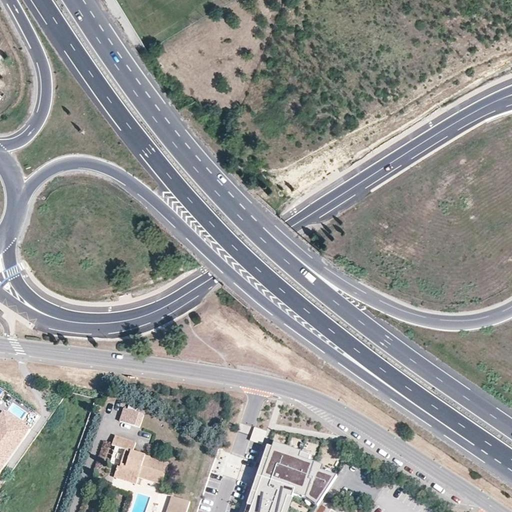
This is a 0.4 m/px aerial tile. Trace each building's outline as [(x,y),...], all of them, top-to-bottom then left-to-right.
[(125,409),(121,421),(140,428),(144,415),(125,409)] [(0,465),(4,469),(31,431),(5,412),(0,418),(0,465)] [(262,444),(265,431),(254,428),(251,441),(262,444)] [(113,445),(116,447),(126,450),(121,464),(121,467),(163,481),(169,463),(134,451),(136,443),(116,436),(113,445)] [(287,511),(293,497),(305,501),(316,509),(336,478),(319,472),(321,466),(310,462),(311,459),(299,455),(299,453),(273,444),(271,449),(266,447),(244,511),(287,511)] [(126,450),(116,447),(111,461),(121,464),(126,450)] [(163,481),(121,467),(118,466),(115,476),(136,483),(138,477),(162,485),(163,481)] [(172,497),(167,511),(188,511),(191,503),(172,497)]
